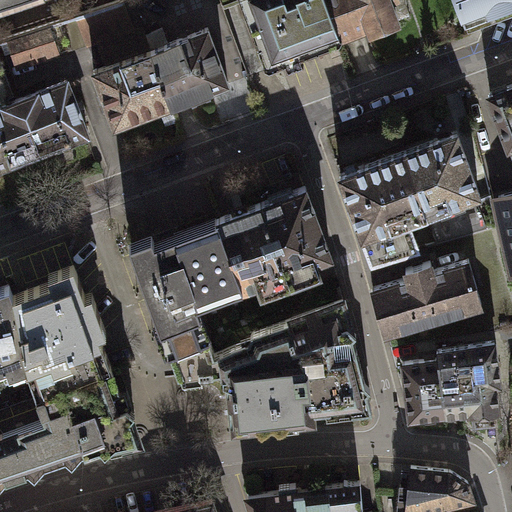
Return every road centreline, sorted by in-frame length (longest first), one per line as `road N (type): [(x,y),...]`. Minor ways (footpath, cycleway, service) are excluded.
road 1 (residential): [(302,120),(354,275),(391,444)]
road 2 (residential): [(0,232),(302,120)]
road 3 (residential): [(0,506),(218,454)]
road 4 (residential): [(302,120),(511,43)]
road 5 (residential): [(218,454),(391,444)]
road 6 (residential): [(391,444),(474,459),(494,511)]
